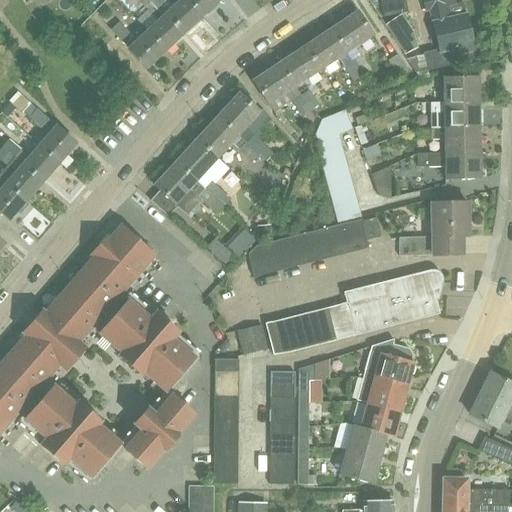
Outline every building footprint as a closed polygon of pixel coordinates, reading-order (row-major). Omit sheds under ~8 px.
[(184,32),(154,0),(141,0),(140,1),(158,21),(148,30),(166,49),(184,32)] [(203,15),(188,0),(179,0),(173,7),(166,0),(154,0),(184,32),(203,15)] [(218,0),(188,0),(203,15),(218,0)] [(409,11),(405,0),(402,0),(381,5),(384,17),(409,11)] [(474,48),(466,14),(463,1),(455,3),(454,0),(423,0),(426,10),(430,9),(439,48),(424,52),(424,54),(428,70),(449,65),(457,62),(454,51),(458,50),(458,52),(474,48)] [(352,60),(362,74),(371,69),(355,45),(372,33),(357,10),(331,28),(346,50),(352,60)] [(412,33),(400,15),(386,24),(398,42),(412,33)] [(121,41),(130,33),(119,21),(110,29),(121,41)] [(346,50),(331,28),(305,45),(320,68),(346,50)] [(146,67),(166,49),(148,30),(129,48),(146,67)] [(279,63),(294,85),(320,68),(305,45),(279,63)] [(399,78),(410,71),(398,53),(388,60),(399,78)] [(343,66),(353,81),(362,74),(352,60),(343,66)] [(253,80),(268,103),(294,85),(279,63),(253,80)] [(478,75),(443,76),(444,100),(479,100),(478,75)] [(301,95),(310,109),(319,104),(310,90),(301,95)] [(218,115),(249,144),(260,154),(267,146),(245,126),(260,110),(239,92),(218,115)] [(292,100),(301,115),(310,109),(301,95),(292,100)] [(444,101),(444,127),(479,127),(479,100),(444,101)] [(14,109),(7,103),(0,111),(0,112),(6,118),(14,109)] [(41,127),(49,118),(37,108),(29,117),(41,127)] [(316,142),(316,143),(353,128),(345,109),(321,119),(315,134),(318,141),(316,142)] [(197,138),(217,157),(238,134),(218,115),(197,138)] [(39,145),(59,162),(76,142),(57,125),(39,145)] [(480,152),(479,127),(444,127),(431,127),(431,139),(444,139),(445,152),(480,152)] [(316,143),(322,166),(346,157),(340,134),(353,128),(316,143)] [(196,180),(217,157),(197,138),(176,161),(196,180)] [(10,140),(4,147),(15,157),(21,150),(10,140)] [(260,154),(249,144),(242,152),(252,162),(260,154)] [(23,164),(43,181),(59,162),(39,145),(23,164)] [(0,150),(0,159),(8,165),(15,157),(4,147),(0,150)] [(417,152),(417,166),(445,166),(445,178),(480,178),(480,152),(445,152),(417,152)] [(322,166),(329,191),(352,181),(346,157),(322,166)] [(175,203),(196,180),(176,161),(155,185),(175,203)] [(6,183),(26,200),(43,181),(23,164),(6,183)] [(0,176),(0,212),(9,220),(16,211),(20,214),(29,203),(26,200),(6,183),(0,176)] [(218,187),(210,179),(203,187),(212,194),(218,187)] [(362,216),(352,181),(329,191),(337,222),(362,216)] [(212,194),(203,187),(196,195),(196,196),(204,203),(212,194)] [(462,235),(468,235),(467,201),(431,202),(432,236),(399,237),(399,255),(463,254),(462,235)] [(368,237),(380,235),(375,215),(363,218),(368,237)] [(256,245),(248,254),(254,277),(368,247),(361,218),(256,245)] [(45,312),(42,309),(22,332),(25,335),(0,363),(0,431),(154,256),(120,226),(113,234),(110,231),(87,258),(90,260),(45,312)] [(224,245),(239,258),(254,240),(240,227),(224,245)] [(234,255),(232,253),(215,237),(206,246),(225,264),(234,255)] [(346,302),(265,322),(273,354),(290,351),(356,334),(440,313),(436,300),(433,289),(436,289),(440,286),(441,284),(443,282),(443,277),(440,272),(438,271),(436,269),(431,269),(380,282),(344,291),(346,302)] [(144,372),(166,391),(194,356),(176,338),(182,328),(158,308),(150,318),(127,299),(99,333),(120,351),(118,356),(142,375),(144,372)] [(267,349),(261,325),(236,331),(242,355),(267,349)] [(236,337),(230,339),(233,349),(238,347),(236,337)] [(376,365),(366,362),(363,375),(407,386),(414,361),(410,360),(412,355),(409,348),(392,344),(389,355),(379,352),(376,365)] [(215,358),(214,371),(239,369),(239,359),(215,358)] [(214,371),(214,384),(239,384),(239,370),(214,371)] [(270,371),(270,384),(295,384),(295,371),(270,371)] [(298,371),(298,390),(309,390),(309,371),(298,371)] [(511,382),(490,372),(478,395),(511,412),(511,382)] [(356,399),(366,402),(366,401),(401,411),(407,386),(363,375),(356,399)] [(329,401),(328,379),(316,380),(317,402),(329,401)] [(214,384),(214,396),(238,396),(239,384),(214,384)] [(270,384),(270,396),(295,396),(295,384),(270,384)] [(71,461),(89,476),(120,443),(99,425),(100,421),(78,401),(75,403),(54,385),(24,419),(45,436),(39,444),(64,465),(71,461)] [(298,390),(298,413),(309,413),(309,390),(298,390)] [(123,449),(149,470),(163,449),(164,451),(180,435),(177,433),(194,414),(172,394),(154,412),(147,406),(134,425),(141,430),(123,449)] [(511,412),(478,395),(469,413),(498,428),(503,417),(511,421),(511,412)] [(214,396),(214,409),(238,408),(238,396),(214,396)] [(270,396),(270,409),(295,408),(295,396),(270,396)] [(353,424),(352,426),(387,434),(394,436),(401,411),(366,401),(366,402),(360,426),(353,424)] [(214,409),(214,421),(238,420),(238,408),(214,409)] [(270,409),(270,421),(294,421),(295,408),(270,409)] [(298,413),(298,437),(309,437),(309,413),(298,413)] [(214,421),(214,433),(238,433),(238,420),(214,421)] [(270,421),(270,434),(294,433),(294,421),(270,421)] [(352,426),(346,449),(380,458),(387,434),(352,426)] [(238,444),(238,433),(214,433),(214,444),(238,444)] [(294,433),(270,434),(270,442),(294,443),(294,433)] [(511,449),(484,436),(478,449),(511,465),(511,449)] [(298,437),(298,461),(308,461),(309,437),(298,437)] [(270,456),(294,456),(294,444),(270,443),(270,456)] [(214,444),(214,454),(238,455),(238,444),(214,444)] [(373,483),(380,458),(346,449),(339,474),(373,483)] [(214,455),(213,466),(238,466),(238,455),(214,455)] [(270,456),(270,470),(294,470),(294,458),(270,456)] [(298,484),(308,484),(316,484),(316,475),(308,475),(308,461),(298,461),(298,484)] [(213,481),(215,483),(238,481),(238,466),(213,466),(213,481)] [(294,484),(294,470),(270,470),(269,484),(294,484)] [(443,478),(443,505),(510,506),(510,489),(466,489),(466,478),(443,478)] [(189,485),(188,511),(201,511),(202,485),(189,485)] [(213,511),(214,486),(202,485),(201,511),(213,511)] [(343,509),(342,509),(309,508),(309,511),(393,511),(393,500),(363,501),(343,502),(343,509)] [(236,502),(235,511),(266,511),(266,503),(236,502)]
